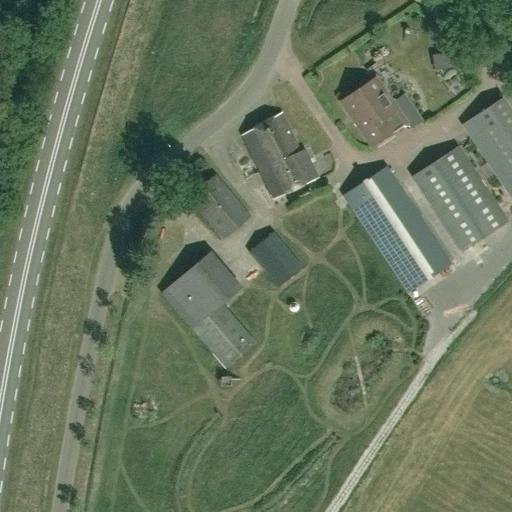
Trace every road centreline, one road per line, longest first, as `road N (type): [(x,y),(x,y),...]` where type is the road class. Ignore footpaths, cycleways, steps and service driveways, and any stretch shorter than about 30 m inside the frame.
road 1 (unclassified): [(63,511),(74,424),(125,205),(149,173),(238,101),(262,68),(288,0)]
road 2 (primary): [(0,422),(18,304),(97,0)]
